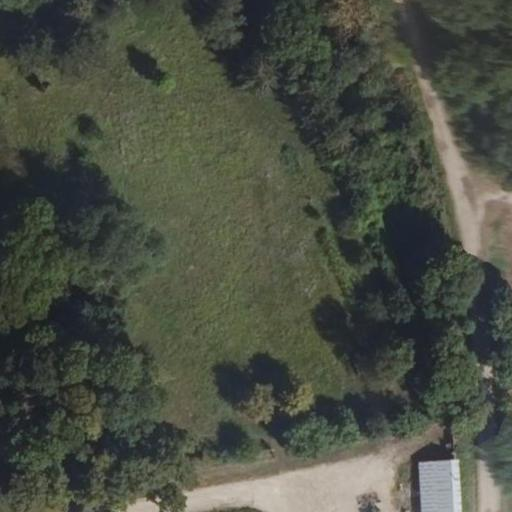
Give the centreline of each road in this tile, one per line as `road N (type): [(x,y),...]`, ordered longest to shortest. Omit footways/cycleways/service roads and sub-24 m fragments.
road 1 (unknown): [(489,418),(20,511)]
road 2 (track): [(472,204),(497,511)]
road 3 (track): [(400,0),(472,204)]
